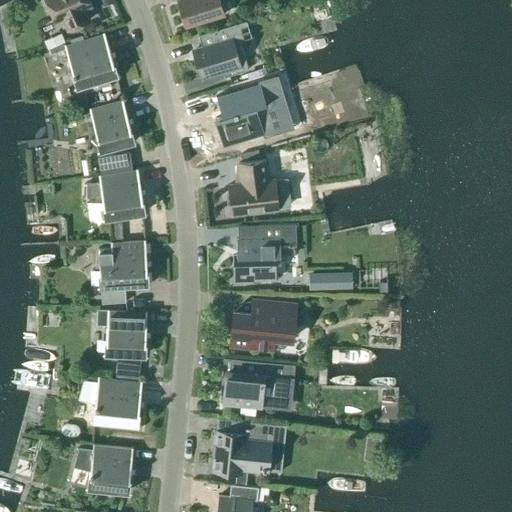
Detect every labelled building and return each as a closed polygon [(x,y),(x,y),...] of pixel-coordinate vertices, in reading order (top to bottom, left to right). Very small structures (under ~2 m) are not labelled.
[(45,0),(55,22),(62,19),(67,30),(89,20),(85,9),(91,6),(88,0),(45,0)] [(177,0),(186,26),(224,15),(219,0),(177,0)] [(202,48),(194,51),(201,76),(223,70),(225,76),(247,69),(242,52),(238,40),(251,36),(250,33),(246,20),(234,24),(210,31),(198,35),(202,48)] [(77,87),(117,74),(104,32),(64,45),(66,50),(77,87)] [(63,45),(48,50),(49,55),(64,50),(66,50),(64,45),(63,45)] [(265,67),(256,69),(258,75),(266,73),(265,67)] [(223,146),(264,133),(261,125),(268,111),(260,83),(216,96),(222,116),(214,118),(223,146)] [(100,150),(133,141),(122,99),(89,108),(100,150)] [(129,151),(97,157),(100,174),(118,172),(132,169),(129,151)] [(268,180),(266,160),(238,163),(241,183),(228,185),(229,191),(226,195),(227,204),(231,207),(232,213),(278,208),(291,206),(288,178),(268,180)] [(105,218),(144,212),(137,169),(132,169),(118,172),(100,174),(98,175),(99,181),(86,183),(86,201),(103,201),(105,218)] [(121,222),(112,222),(113,240),(122,239),(121,222)] [(237,260),(233,261),(233,280),(261,279),(261,281),(270,281),(270,279),(275,279),(275,260),(280,260),(280,253),(296,253),(295,223),(258,224),(258,238),(238,238),(236,238),(237,260)] [(147,283),(145,239),(143,239),(143,241),(112,243),(112,241),(110,241),(111,248),(98,248),(96,266),(98,266),(99,288),(101,303),(126,302),(125,285),(147,283)] [(339,272),(308,273),(308,289),(339,288),(339,272)] [(292,338),(296,303),(252,299),(251,312),(233,310),(229,345),(273,350),(273,347),(280,347),(283,347),(286,345),(287,341),(287,338),(292,338)] [(108,310),(108,309),(107,309),(107,310),(98,310),(97,324),(107,324),(105,353),(145,355),(146,311),(145,311),(145,312),(108,310)] [(223,394),(223,401),(291,408),(291,407),(295,365),(235,359),(234,372),(225,372),(225,378),(222,377),(221,394),(223,394)] [(116,362),(114,378),(138,380),(139,365),(116,362)] [(318,369),(317,384),(325,384),(326,367),(318,367),(318,369)] [(137,424),(141,380),(138,380),(114,378),(97,376),(97,382),(84,381),(80,398),(95,402),(93,420),(137,424)] [(236,472),(235,484),(245,486),(247,468),(267,470),(270,446),(283,448),(285,425),(218,418),(217,430),(212,469),(236,472)] [(323,455),(325,434),(306,432),(304,453),(323,455)] [(128,491),(132,447),(92,443),(92,450),(79,448),(75,465),(90,469),(88,487),(128,491)] [(257,499),(258,487),(245,486),(235,484),(230,484),(229,496),(218,495),(216,511),(250,511),(252,499),(257,499)] [(273,506),(279,502),(279,496),(275,490),(268,490),(263,493),(262,501),(267,506),(273,506)]
